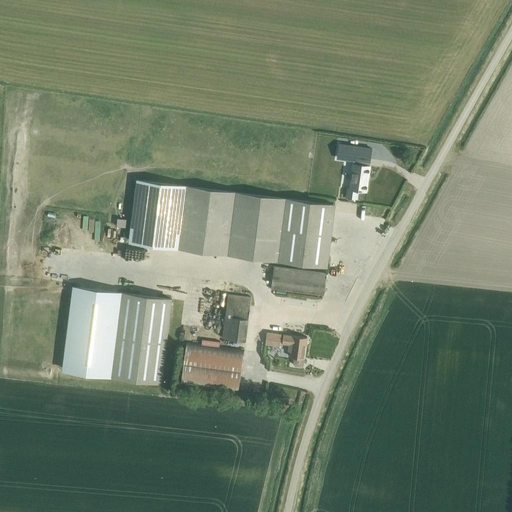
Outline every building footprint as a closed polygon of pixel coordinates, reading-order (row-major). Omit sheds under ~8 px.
[(347,145),(345,159),(353,160),(353,164),(352,163),(349,187),(347,187),(346,196),(348,196),(348,198),(355,199),(355,197),(357,197),(358,189),(367,190),(370,165),(369,165),(371,148),(347,145)] [(136,180),(128,240),(327,264),(334,205),(136,180)] [(325,272),(272,266),(269,288),(323,294),(325,272)] [(72,286),(62,368),(112,374),(122,293),(72,286)] [(228,292),(224,315),(221,336),(244,340),(247,318),(251,295),(228,292)] [(122,293),(112,374),(161,380),(171,299),(122,293)] [(279,346),(281,334),(268,332),(266,344),(279,346)] [(284,332),(283,341),(288,342),(287,351),(290,351),(290,355),(294,355),(293,362),(294,364),(301,365),(303,364),(304,357),(307,335),(284,332)] [(237,391),(243,350),(186,341),(180,382),(237,391)]
